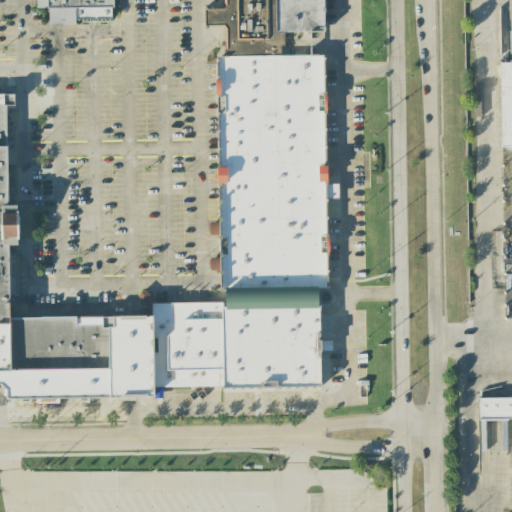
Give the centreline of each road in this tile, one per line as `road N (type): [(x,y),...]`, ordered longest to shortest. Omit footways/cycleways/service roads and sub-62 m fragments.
road 1 (secondary): [(395,0),(402,420)]
road 2 (secondary): [(434,436),(426,37)]
road 3 (tertiary): [(0,439),(313,435)]
road 4 (tertiary): [(313,435),(326,444),(403,448),(434,436)]
